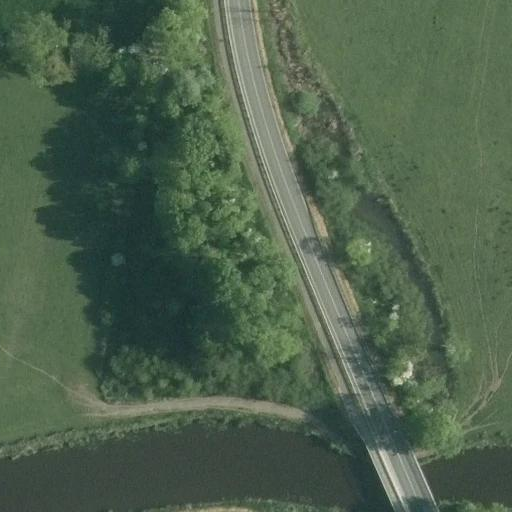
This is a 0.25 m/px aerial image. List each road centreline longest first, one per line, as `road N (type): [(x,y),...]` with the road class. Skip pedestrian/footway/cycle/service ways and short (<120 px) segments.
road 1 (tertiary): [(423,511),(280,158),(241,0)]
road 2 (track): [(97,400),(124,409),(263,406),(348,440),(389,430)]
